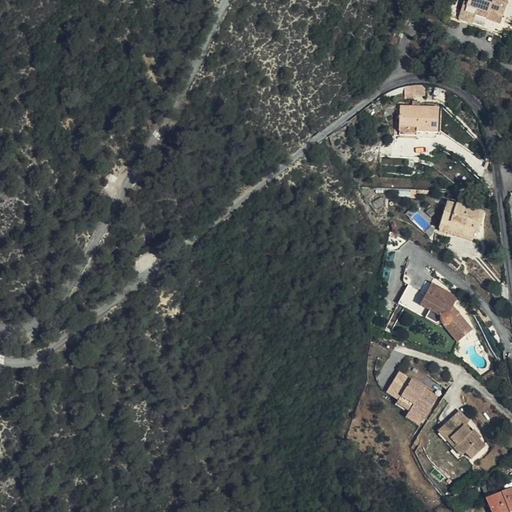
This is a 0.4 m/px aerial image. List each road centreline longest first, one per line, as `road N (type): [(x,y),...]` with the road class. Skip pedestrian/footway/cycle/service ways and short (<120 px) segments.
road 1 (unclassified): [(0,362),(40,359),(380,94),(423,74),(473,100),(497,135),(511,279)]
road 2 (unclassified): [(229,0),(75,282),(40,322),(0,328)]
